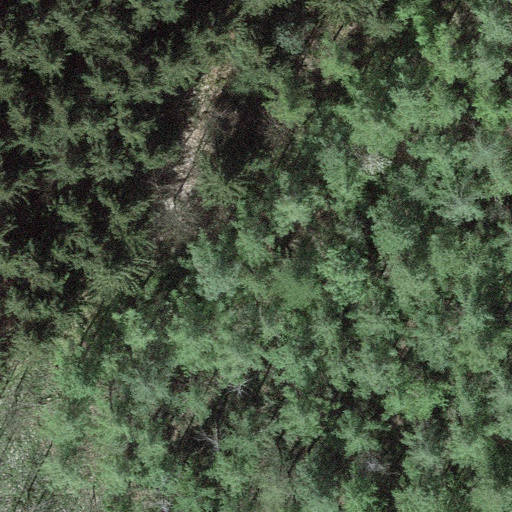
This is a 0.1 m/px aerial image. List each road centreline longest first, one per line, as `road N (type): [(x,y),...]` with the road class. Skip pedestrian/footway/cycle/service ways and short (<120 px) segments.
road 1 (track): [(0,377),(235,193),(442,0)]
road 2 (track): [(511,260),(122,285)]
